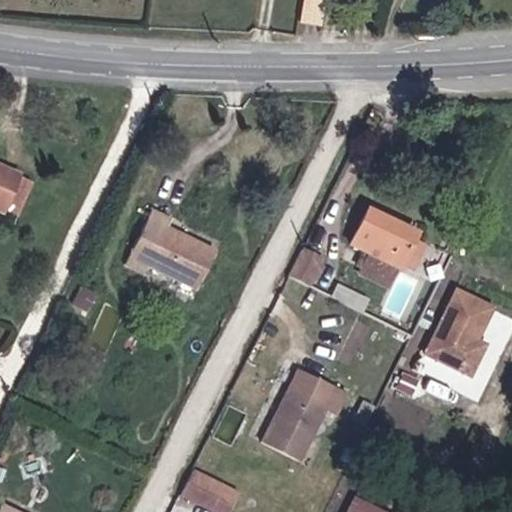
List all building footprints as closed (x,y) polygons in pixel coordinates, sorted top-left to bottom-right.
[(324,17),(325,0),(301,0),(301,15),(324,17)] [(273,5),(264,50),(282,49),(291,7),(273,5)] [(0,210),(22,221),(37,184),(0,166),(0,210)] [(146,263),(192,287),(211,249),(166,225),(171,213),(149,201),(121,257),(143,269),(146,263)] [(418,236),(369,211),(353,244),(366,251),(356,272),(390,289),(418,236)] [(322,262),(302,253),(289,277),(311,287),(322,262)] [(440,337),(471,351),(484,327),(503,286),(471,269),(440,337)] [(484,327),(471,351),(482,356),(494,332),(484,327)] [(280,400),(255,450),(292,468),(317,417),(331,424),(344,396),(295,371),(280,400)] [(237,442),(255,450),(280,400),(263,391),(237,442)] [(176,500),(201,511),(230,511),(234,505),(220,498),(224,491),(189,475),(176,500)] [(397,511),(403,499),(365,481),(349,511),(397,511)] [(220,498),(234,505),(237,497),(224,491),(220,498)] [(412,511),(416,506),(403,499),(397,511),(412,511)]
